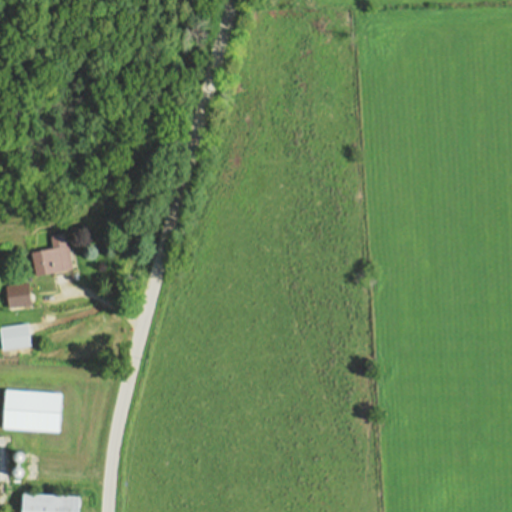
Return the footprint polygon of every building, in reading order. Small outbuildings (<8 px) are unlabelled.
[(32,277),(27,255),(49,251),(46,235),(60,232),(67,270),(32,277)] [(23,284),(25,306),(5,307),(3,286),(23,284)] [(0,327),(24,324),(27,347),(0,351),(0,327)] [(58,396),(2,392),(0,417),(0,430),(55,434),(58,396)] [(20,454),(21,455),(21,456),(22,457),(22,458),(22,459),(21,460),(20,461),(19,462),(18,462),(16,461),(15,460),(15,459),(14,458),(14,457),(15,456),(16,455),(17,454),(18,454),(20,454)] [(75,511),(77,497),(17,493),(15,511),(75,511)]
